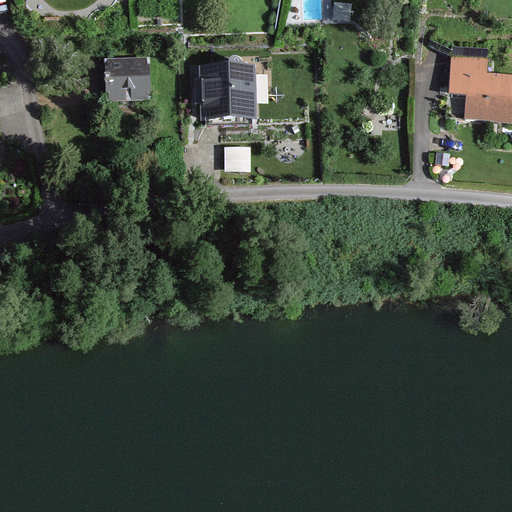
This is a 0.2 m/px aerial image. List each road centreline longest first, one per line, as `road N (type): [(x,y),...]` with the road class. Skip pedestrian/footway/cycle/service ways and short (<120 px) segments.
road 1 (residential): [(56,221),(206,195),(330,190),(511,200)]
road 2 (unclassified): [(0,38),(25,68),(56,221)]
